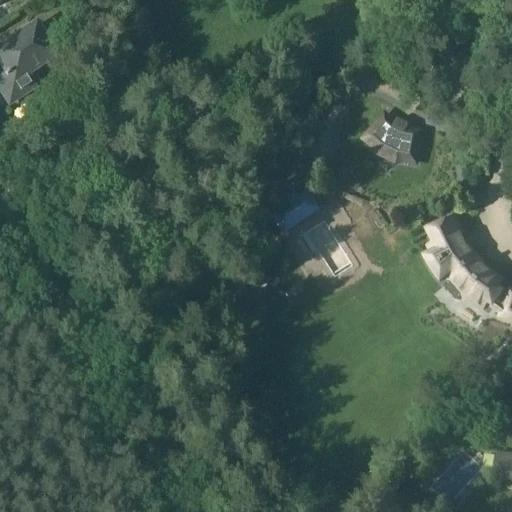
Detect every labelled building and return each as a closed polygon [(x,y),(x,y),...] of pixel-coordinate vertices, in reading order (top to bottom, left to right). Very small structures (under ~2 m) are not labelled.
[(36,27),(0,50),(0,63),(7,74),(0,79),(0,89),(10,104),(35,87),(28,75),(55,57),(36,27)] [(365,140),(379,152),(378,154),(397,163),(397,161),(416,164),(421,133),(407,131),(407,130),(397,125),(396,126),(394,123),(386,117),(385,116),(369,135),(365,140)] [(287,208),(272,218),(284,236),(320,212),(309,194),(299,200),(294,193),(282,200),(287,208)] [(433,255),(426,258),(427,261),(431,268),(434,274),(439,279),(439,280),(441,282),(447,277),(451,283),(452,283),(457,280),(467,292),(462,296),(463,297),(464,298),(483,311),(487,304),(503,315),(502,318),(511,321),(511,292),(509,297),(498,289),(502,283),(488,272),(467,248),(466,248),(461,238),(462,238),(453,218),(432,228),(439,243),(435,245),(429,248),(433,255)] [(511,459),(495,457),(492,478),(511,481),(511,459)]
